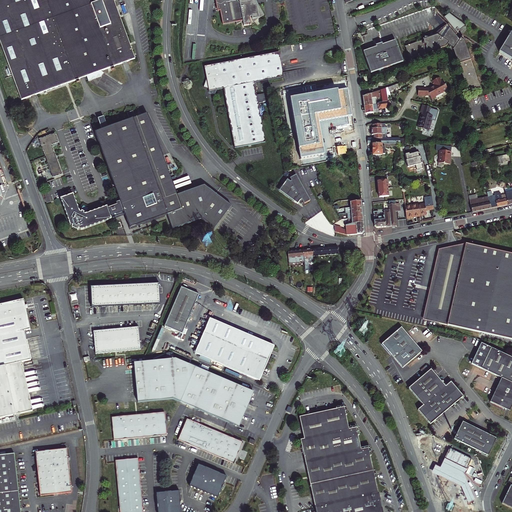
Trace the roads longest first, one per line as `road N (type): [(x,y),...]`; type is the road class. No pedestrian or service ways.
road 1 (residential): [(168,0),(169,72),(213,159),(305,230),(369,241)]
road 2 (tertiary): [(332,323),(261,279),(201,258),(127,249),(55,259)]
road 3 (tertiary): [(56,272),(121,262),(201,271),(265,301),(316,346)]
road 4 (unclassified): [(90,511),(93,442),(56,272)]
road 5 (residential): [(338,0),(369,241)]
road 6 (tertiary): [(431,511),(387,392),(332,323)]
road 7 (tertiary): [(316,346),(384,426),(418,511)]
road 8 (residential): [(316,346),(234,511)]
road 9 (residential): [(0,102),(55,259)]
road 10 (residential): [(369,241),(511,211)]
